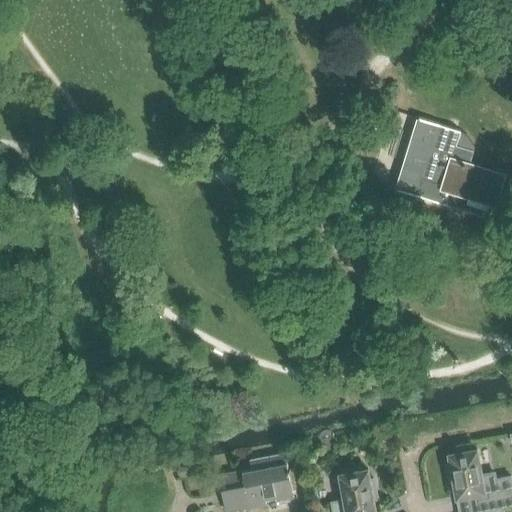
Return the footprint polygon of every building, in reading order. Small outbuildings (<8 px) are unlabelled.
[(396,188),(396,189),(397,190),(505,223),(511,198),(511,189),(502,186),(505,177),(469,166),(473,151),(456,145),(460,132),(460,131),(418,117),(417,118),(417,119),(419,119),(409,151),(406,162),(409,162),(400,190),(396,188)] [(451,465),(447,465),(450,481),(454,481),(457,498),(467,496),(470,511),(486,511),(501,509),(501,508),(511,506),(511,479),(511,475),(495,478),(494,473),(481,475),(477,449),(471,450),(470,447),(454,450),(455,453),(449,454),(451,465)] [(293,496),(289,473),(290,473),(289,469),(288,469),(285,452),(284,453),(256,458),(258,469),(243,471),(242,471),(242,472),(218,476),(225,511),(266,503),(265,499),(275,497),(276,499),(293,496)] [(189,464),(177,466),(180,476),(191,474),(189,464)] [(375,511),(372,496),(376,495),(373,479),(369,480),(367,469),(362,470),(361,467),(345,470),(346,473),(340,474),(344,500),(331,502),(333,511),(375,511)]
